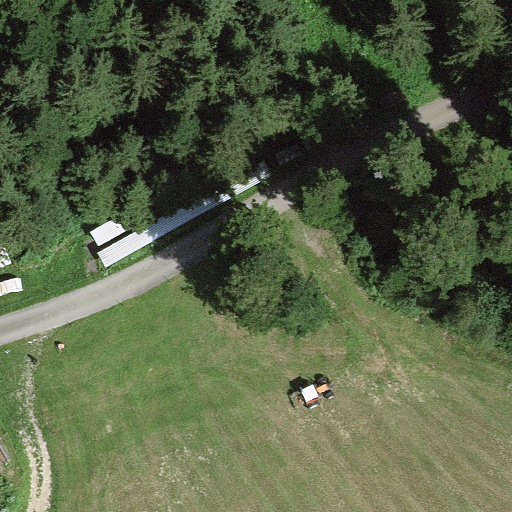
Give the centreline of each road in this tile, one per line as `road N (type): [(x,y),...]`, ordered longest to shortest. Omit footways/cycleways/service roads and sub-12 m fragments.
road 1 (track): [(0,331),(132,280),(355,152),(511,82)]
road 2 (track): [(37,511),(41,454),(0,347)]
